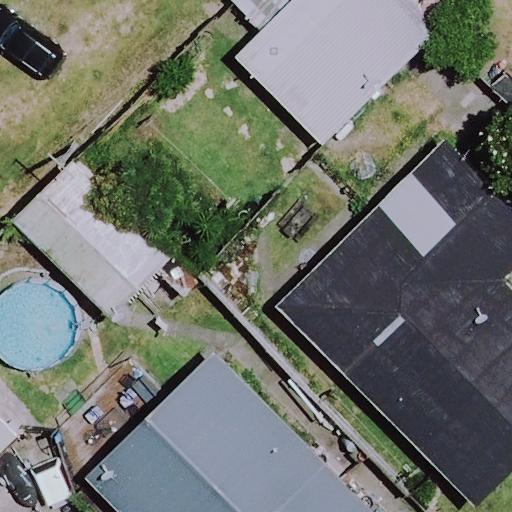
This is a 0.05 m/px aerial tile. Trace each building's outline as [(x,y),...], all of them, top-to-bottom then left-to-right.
[(438,35),(404,0),(236,0),(235,1),(267,33),(244,56),(328,142),(438,35)] [(511,271),(511,209),(456,149),(287,306),(475,507),(511,471),(511,288),(503,279),(511,271)] [(175,252),(82,158),(23,216),(116,310),(175,252)] [(394,511),(225,348),(98,479),(132,511),(394,511)] [(0,404),(0,448),(22,428),(0,404)]
